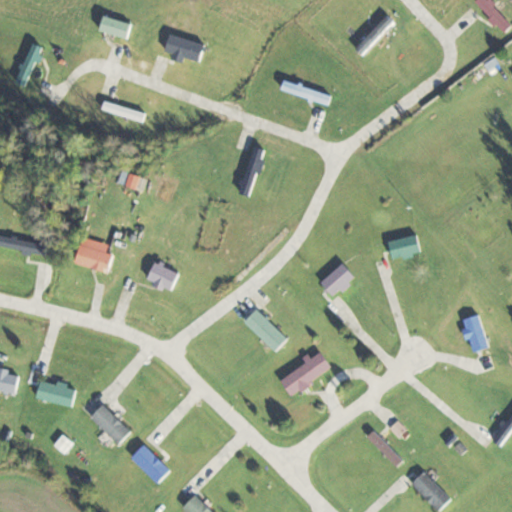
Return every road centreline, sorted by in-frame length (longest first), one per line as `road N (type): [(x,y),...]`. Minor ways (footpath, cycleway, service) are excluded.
road 1 (residential): [(177,354),(196,326),(277,266),(312,223),(342,155),(446,69),(453,46),(412,0)]
road 2 (residential): [(328,511),(177,354),(141,336),(0,298)]
road 3 (residential): [(104,63),(342,155)]
road 4 (residential): [(289,466),(417,362)]
